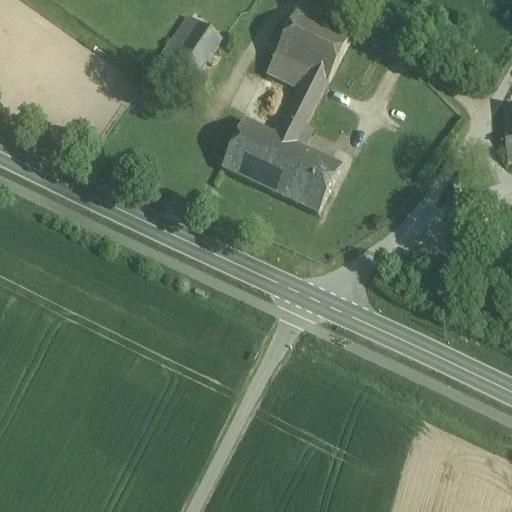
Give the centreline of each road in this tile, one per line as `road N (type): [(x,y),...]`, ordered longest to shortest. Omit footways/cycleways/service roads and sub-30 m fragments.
road 1 (secondary): [(314,299),(0,146)]
road 2 (track): [(193,511),(295,316),(314,299)]
road 3 (secondary): [(511,393),(314,299)]
road 4 (unclassified): [(480,122),(397,241)]
road 5 (unclassified): [(397,241),(507,190)]
